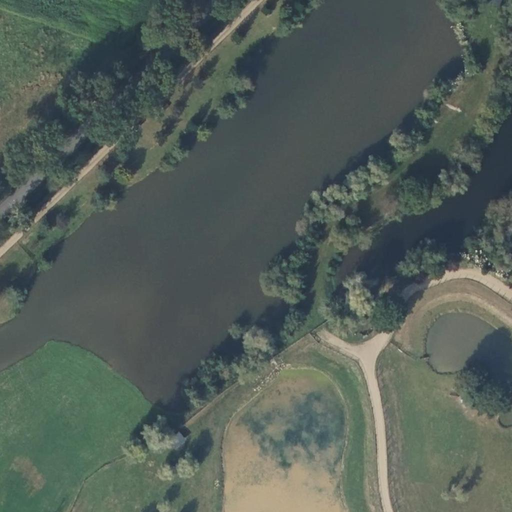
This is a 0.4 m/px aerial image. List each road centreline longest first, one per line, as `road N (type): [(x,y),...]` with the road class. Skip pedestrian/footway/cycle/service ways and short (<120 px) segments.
road 1 (track): [(0,253),(260,0)]
road 2 (track): [(511,304),(475,279),(449,275),(408,292),(372,369),(379,479),(391,511)]
road 3 (unclassified): [(222,0),(0,218)]
